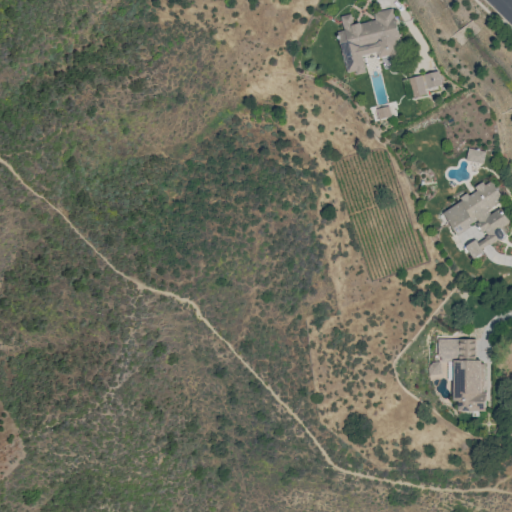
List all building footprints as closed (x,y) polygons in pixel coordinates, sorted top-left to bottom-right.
[(403,55),(393,8),(374,12),(375,19),(353,24),(351,13),(341,16),(344,30),(338,31),(347,75),(365,71),(362,55),(377,52),(378,57),(390,55),(390,58),(403,55)] [(412,97),(426,95),(425,87),(441,85),(439,72),(409,76),(412,97)] [(391,116),(389,106),(377,108),(378,118),(391,116)] [(483,163),(485,151),(467,148),(465,160),(483,163)] [(441,210),(456,234),(476,222),(485,235),(466,247),(472,256),(506,236),(500,227),(509,222),(500,207),(490,213),(487,209),(503,199),(491,179),(441,210)] [(484,411),(484,361),(475,361),(475,338),(437,338),(437,362),(453,362),(453,401),(457,401),(457,411),(484,411)]
